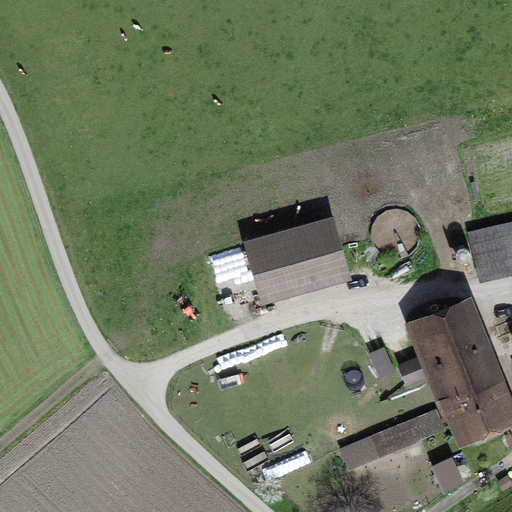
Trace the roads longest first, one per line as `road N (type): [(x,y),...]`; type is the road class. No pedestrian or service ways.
road 1 (residential): [(272,511),(120,366),(0,105)]
road 2 (track): [(511,300),(380,299),(316,309),(142,389)]
